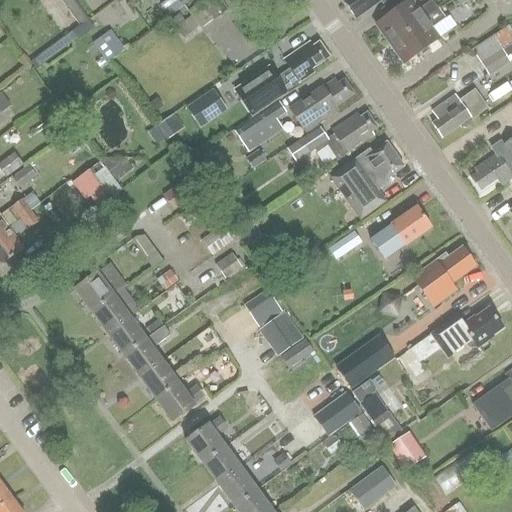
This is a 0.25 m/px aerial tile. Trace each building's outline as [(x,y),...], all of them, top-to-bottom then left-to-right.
[(167,0),(160,6),(169,18),(182,8),(181,8),(191,0),(167,0)] [(202,0),(187,11),(199,28),(226,9),(220,0),(202,0)] [(341,0),(355,20),(380,2),(382,6),(389,0),(341,0)] [(377,26),(390,45),(436,11),(430,3),(416,12),(410,3),(377,26)] [(436,11),(390,45),(403,64),(436,40),(428,29),(442,19),(436,11)] [(508,61),(506,58),(511,54),(511,35),(506,27),(471,51),(487,75),(508,61)] [(100,40),(94,44),(107,62),(123,50),(110,32),(100,40)] [(269,69),(235,92),(250,115),(299,83),(312,73),(310,70),(328,58),(318,43),(312,48),(309,43),(284,60),(289,69),(275,78),(269,69)] [(216,87),(223,97),(250,79),(242,68),(216,87)] [(335,108),(353,96),(343,81),(337,86),(334,81),(322,89),(289,111),(305,134),(338,112),(335,108)] [(186,109),(197,125),(224,107),(212,90),(186,109)] [(453,97),(432,113),(438,121),(433,125),(442,138),(458,127),(460,131),(462,129),(464,131),(468,129),(468,126),(470,124),(469,123),(487,110),(473,90),(457,102),(453,97)] [(163,107),(157,99),(147,105),(154,114),(163,107)] [(278,104),(256,120),(235,135),(249,155),(283,132),(276,121),(285,114),(278,104)] [(287,152),(296,164),(325,143),(337,161),(373,136),(371,133),(377,128),(367,114),(360,118),(357,114),(332,132),(337,139),(331,143),(329,140),(328,141),(319,130),(287,152)] [(478,174),(471,179),(480,192),(496,181),(500,187),(511,179),(510,176),(511,174),(511,138),(502,146),(499,143),(491,149),(495,155),(475,170),(478,174)] [(405,167),(387,143),(373,154),(370,151),(332,179),(361,220),(386,202),(378,191),(390,183),(387,180),(405,167)] [(252,170),(265,161),(258,150),(245,159),(252,170)] [(0,160),(0,169),(4,176),(21,164),(12,152),(0,160)] [(206,166),(199,156),(185,165),(192,176),(206,166)] [(78,179),(99,207),(120,191),(99,163),(78,179)] [(19,188),(35,176),(28,166),(12,178),(19,188)] [(162,199),(171,211),(193,195),(184,182),(162,199)] [(239,195),(233,187),(211,202),(231,230),(237,226),(223,205),(239,195)] [(0,232),(29,211),(21,199),(11,206),(13,209),(0,218),(0,232)] [(95,212),(101,221),(111,213),(105,205),(95,212)] [(370,241),(385,261),(432,229),(417,209),(370,241)] [(29,211),(0,232),(0,265),(22,249),(14,238),(37,221),(29,211)] [(222,227),(201,242),(211,256),(232,241),(222,227)] [(131,240),(149,265),(159,258),(141,233),(131,240)] [(328,250),(335,261),(361,243),(353,233),(328,250)] [(412,279),(432,308),(455,291),(450,285),(475,267),(461,248),(447,259),(444,256),(412,279)] [(215,266),(224,280),(241,268),(231,254),(215,266)] [(72,289),(89,312),(113,294),(125,286),(109,264),(97,273),(96,272),(72,289)] [(177,281),(170,270),(156,280),(164,291),(177,281)] [(266,290),(243,305),(253,321),(276,305),(266,290)] [(113,294),(89,312),(106,334),(129,317),(113,294)] [(409,352),(418,365),(441,349),(448,359),(473,341),(478,348),(494,337),(493,336),(503,328),(489,309),(475,319),(474,318),(464,325),(458,317),(409,352)] [(260,330),(279,356),(302,340),(284,313),(260,330)] [(129,317),(106,334),(122,356),(146,339),(129,317)] [(159,333),(164,329),(159,321),(153,325),(159,333)] [(146,339),(122,356),(138,379),(162,361),(153,349),(170,337),(164,329),(159,333),(148,341),(146,339)] [(335,368),(351,389),(380,368),(393,358),(378,337),(365,347),(335,368)] [(279,357),(288,368),(312,351),(304,340),(279,357)] [(138,379),(155,401),(178,383),(177,382),(186,375),(181,368),(172,375),(162,361),(138,379)] [(511,370),(505,376),(508,379),(472,405),(490,432),(511,416),(511,370)] [(178,383),(155,401),(172,423),(194,407),(192,404),(201,397),(194,387),(186,393),(178,383)] [(313,418),(327,437),(360,413),(345,394),(313,418)] [(385,414),(372,396),(360,404),(374,422),(385,414)] [(371,424),(385,443),(402,432),(389,414),(385,414),(374,422),(371,424)] [(378,440),(362,415),(349,423),(366,448),(378,440)] [(184,441),(201,463),(224,446),(216,436),(225,429),(218,420),(209,427),(207,424),(184,441)] [(389,447),(402,467),(419,456),(406,436),(389,447)] [(224,446),(201,463),(217,485),(240,468),(224,446)] [(495,462),(503,472),(511,465),(511,450),(511,449),(495,462)] [(437,477),(447,491),(479,468),(469,454),(437,477)] [(273,462),(280,473),(290,465),(282,455),(273,462)] [(363,511),(396,487),(380,467),(348,491),(363,511)] [(240,468),(217,485),(233,507),(256,490),(240,468)] [(0,509),(15,498),(1,479),(0,479),(0,509)] [(271,511),(256,490),(233,507),(236,511),(271,511)] [(0,511),(24,511),(15,498),(0,509),(0,511)]
